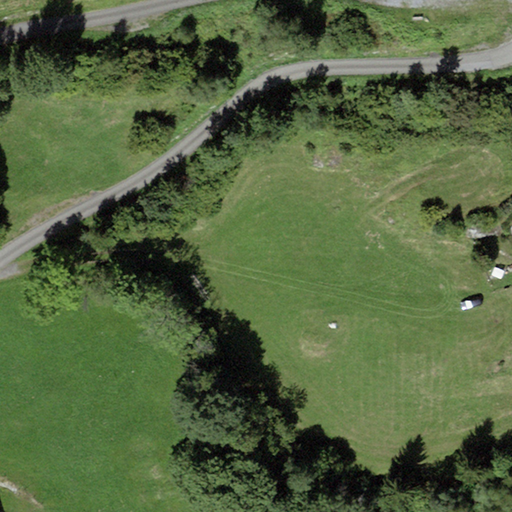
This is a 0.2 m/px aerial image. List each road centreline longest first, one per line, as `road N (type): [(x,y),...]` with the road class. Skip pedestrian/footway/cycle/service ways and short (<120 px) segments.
road 1 (unclassified): [(0,267),(117,198),(269,79),(511,52)]
road 2 (unclassified): [(189,0),(0,38)]
